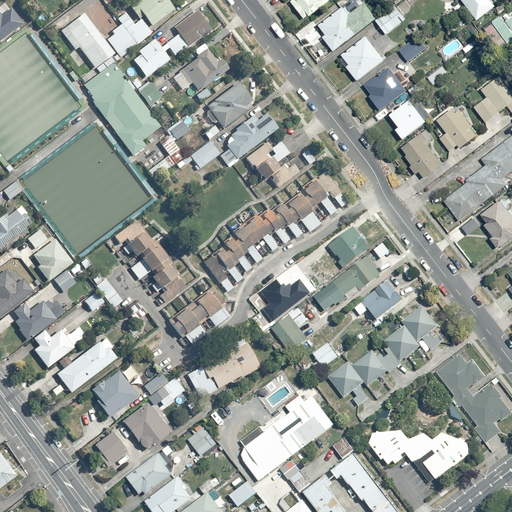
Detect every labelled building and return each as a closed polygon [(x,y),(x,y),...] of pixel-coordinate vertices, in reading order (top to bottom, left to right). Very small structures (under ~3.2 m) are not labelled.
[(139,0),(129,8),(138,19),(142,16),(151,27),(173,10),(165,0),(139,0)] [(291,0),(290,2),(303,19),(306,16),(307,17),(329,0),(291,0)] [(347,0),(340,6),(341,7),(317,25),(324,35),(321,37),(332,51),(376,18),(361,0),(347,0)] [(460,0),(476,20),(494,6),(488,0),(460,0)] [(394,7),(375,22),(386,35),(405,20),(402,15),(411,8),(405,1),(395,8),(394,7)] [(175,57),(188,48),(210,31),(196,11),(173,27),(178,35),(165,44),(175,57)] [(121,24),(113,31),(115,34),(106,40),(120,58),(151,33),(140,19),(134,24),(125,13),(117,19),(121,24)] [(114,54),(83,14),(60,31),(75,50),(78,48),(94,69),(114,54)] [(511,41),(511,32),(499,16),(482,29),(499,51),(511,41)] [(383,60),(364,36),(340,56),(347,65),(345,67),(356,81),(383,60)] [(424,51),(413,37),(398,50),(409,64),(424,51)] [(169,60),(153,39),(137,52),(140,55),(132,60),(145,78),(169,60)] [(446,62),(450,58),(463,48),(456,39),(443,49),(439,52),(446,62)] [(198,58),(172,78),(181,91),(192,83),(197,90),(227,68),(218,55),(214,58),(207,47),(196,55),(198,58)] [(132,156),(145,147),(141,141),(160,127),(121,78),(124,76),(121,73),(114,64),(83,87),(91,96),(89,97),(92,101),(91,102),(132,156)] [(447,74),(442,66),(427,77),(433,85),(447,74)] [(406,91),(388,67),(363,85),(369,93),(367,94),(379,110),(406,91)] [(480,90),(485,97),(473,106),(484,122),(498,112),(505,107),(511,115),(511,87),(501,74),(480,90)] [(160,96),(149,82),(137,91),(148,106),(160,96)] [(251,101),(237,83),(206,107),(209,110),(206,113),(215,124),(206,131),(211,137),(247,110),(244,106),(251,101)] [(423,89),(418,83),(408,91),(413,97),(423,89)] [(210,95),(206,88),(195,95),(200,102),(210,95)] [(425,122),(409,101),(389,116),(398,128),(394,130),(401,139),(425,122)] [(454,113),(451,109),(436,119),(446,133),(439,138),(448,151),(457,145),(458,147),(476,135),(459,111),(454,113)] [(218,155),(228,168),(278,127),(268,114),(258,122),(253,116),(229,135),(232,140),(227,145),(229,147),(218,155)] [(189,131),(182,122),(168,132),(174,141),(189,131)] [(408,167),(414,175),(418,173),(422,178),(441,165),(426,144),(428,143),(421,133),(400,148),(405,155),(404,156),(411,166),(408,167)] [(511,134),(481,158),(486,164),(451,191),(446,185),(436,193),(458,222),(506,185),(501,179),(511,170),(511,134)] [(174,164),(178,170),(192,160),(189,156),(185,159),(169,137),(160,144),(168,156),(174,164)] [(219,154),(210,141),(189,156),(192,160),(199,169),(219,154)] [(252,165),(254,168),(257,166),(267,158),(265,155),(272,150),(266,142),(245,159),(251,167),(252,165)] [(267,158),(257,166),(254,168),(253,169),(263,182),(268,177),(274,173),(278,169),(275,164),(289,153),(283,146),(269,157),(267,158)] [(314,158),(309,150),(301,155),(306,163),(314,158)] [(168,156),(154,166),(149,159),(142,164),(153,180),(174,164),(168,156)] [(278,169),(274,173),(268,177),(277,189),(298,172),(292,165),(287,169),(284,165),(278,169)] [(313,179),(327,198),(331,195),(341,209),(349,203),(324,170),(313,179)] [(327,198),(313,179),(301,188),(302,190),(298,193),(311,210),(320,203),(330,217),(337,212),(327,198)] [(21,190),(14,182),(2,191),(9,200),(21,190)] [(311,210),(298,193),(286,202),(297,219),(308,233),(321,223),(311,210)] [(511,218),(497,201),(478,217),(484,224),(480,227),(489,238),(487,239),(496,249),(497,250),(511,237),(511,218)] [(297,219),(286,202),(282,205),(293,221),(297,219)] [(274,210),(285,225),(295,239),(303,234),(293,221),(282,205),(281,204),(274,210)] [(29,217),(20,205),(5,216),(4,214),(0,217),(0,226),(1,227),(0,227),(0,248),(32,224),(27,218),(29,217)] [(261,214),(273,231),(283,245),(290,240),(281,228),(270,212),(268,209),(261,214)] [(285,225),(274,210),(270,212),(281,228),(285,225)] [(273,231),(261,214),(256,217),(269,234),(273,231)] [(470,215),(458,225),(467,236),(479,226),(470,215)] [(244,225),(257,242),(262,239),(272,252),(278,247),(269,234),(256,217),(255,216),(244,225)] [(137,257),(140,260),(129,268),(138,280),(150,271),(153,275),(150,278),(160,290),(156,293),(165,304),(185,288),(179,279),(178,280),(167,266),(169,265),(166,261),(168,260),(157,245),(155,246),(135,220),(113,236),(119,245),(126,240),(129,244),(125,247),(134,259),(137,257)] [(257,242),(244,225),(232,233),(233,235),(230,238),(242,254),(246,251),(255,264),(262,258),(253,245),(257,242)] [(370,248),(354,226),(327,246),(343,268),(370,248)] [(47,239),(39,229),(27,239),(35,249),(47,239)] [(242,254),(230,238),(223,243),(224,245),(220,248),(233,266),(238,262),(246,272),(252,267),(242,254)] [(72,263),(54,239),(32,256),(39,265),(36,267),(48,281),(72,263)] [(333,304),(335,306),(338,303),(340,306),(398,262),(383,243),(313,297),(324,312),(333,304)] [(233,266),(220,248),(214,253),(227,272),(236,284),(243,279),(233,266)] [(227,272),(214,253),(202,262),(226,294),(234,288),(223,274),(227,272)] [(81,270),(77,263),(69,268),(73,275),(81,270)] [(16,283),(6,269),(0,273),(0,316),(33,291),(23,278),(16,283)] [(76,282),(66,270),(53,280),(63,292),(76,282)] [(326,284),(316,271),(305,280),(314,292),(326,284)] [(368,310),(377,321),(402,300),(386,281),(361,301),(362,303),(355,309),(361,315),(368,310)] [(111,286),(101,294),(112,309),(122,302),(111,286)] [(225,304),(212,286),(168,320),(180,336),(183,334),(191,345),(206,334),(198,323),(206,317),(214,327),(230,315),(223,306),(225,304)] [(424,292),(419,287),(396,308),(400,313),(424,292)] [(101,304),(93,294),(83,301),(91,312),(101,304)] [(19,329),(18,330),(26,341),(64,313),(55,300),(50,303),(47,300),(44,302),(43,301),(29,311),(23,304),(12,312),(18,319),(14,322),(19,329)] [(135,304),(126,311),(135,322),(144,315),(135,304)] [(432,338),(429,334),(438,327),(421,305),(400,321),(404,325),(417,343),(418,342),(422,339),(431,351),(446,339),(440,332),(432,338)] [(317,332),(298,308),(272,328),(287,347),(293,342),(297,347),(317,332)] [(387,348),(400,364),(406,360),(405,359),(420,347),(417,343),(404,325),(382,341),(387,348)] [(86,338),(79,328),(65,338),(60,330),(49,338),(44,331),(33,339),(38,346),(33,350),(46,368),(86,338)] [(111,346),(105,338),(56,374),(70,393),(116,358),(108,348),(111,346)] [(260,368),(246,340),(234,346),(236,348),(224,354),(225,356),(199,370),(198,368),(186,374),(199,397),(243,374),(244,376),(260,368)] [(312,354),(317,361),(304,371),(313,383),(328,371),(325,366),(338,357),(327,343),(312,354)] [(400,364),(387,348),(377,355),(389,372),(400,364)] [(364,382),(367,387),(376,380),(377,381),(389,372),(377,355),(365,365),(360,359),(352,366),(364,382)] [(467,365),(460,355),(436,372),(454,397),(453,398),(459,407),(461,406),(476,427),(474,428),(485,444),(500,433),(493,424),(500,419),(501,421),(511,413),(491,384),(473,397),(467,389),(484,378),(472,361),(467,365)] [(364,382),(352,366),(348,362),(328,377),(343,398),(348,394),(358,406),(369,398),(359,386),(364,382)] [(136,396),(117,371),(91,390),(102,405),(100,407),(108,418),(136,396)] [(184,391),(174,378),(147,398),(153,406),(160,401),(164,406),(184,391)] [(260,426),(240,441),(244,446),(240,457),(258,481),(333,425),(312,397),(305,402),(300,396),(285,407),(290,412),(264,431),(260,426)] [(146,402),(121,422),(138,444),(139,445),(140,445),(140,446),(141,447),(142,447),(143,448),(144,448),(145,448),(146,449),(147,448),(148,448),(149,448),(150,448),(151,447),(170,432),(146,402)] [(216,444),(203,428),(187,440),(200,456),(216,444)] [(382,432),(382,430),(374,429),(372,433),(368,444),(380,460),(382,459),(386,465),(392,461),(395,464),(403,458),(384,432),(382,432)] [(384,432),(403,458),(407,456),(413,464),(415,463),(429,483),(434,480),(422,463),(460,435),(443,432),(432,440),(425,430),(410,441),(402,430),(384,432)] [(125,449),(111,432),(94,446),(108,463),(125,449)] [(422,463),(434,480),(469,455),(467,436),(460,435),(422,463)] [(353,452),(344,437),(332,445),(342,460),(353,452)] [(166,464),(158,453),(126,478),(139,494),(142,491),(145,494),(171,474),(164,465),(166,464)] [(0,487),(16,476),(0,454),(0,487)] [(397,511),(354,454),(331,472),(336,479),(341,475),(360,501),(362,499),(372,511),(397,511)] [(301,463),(297,466),(291,460),(280,470),(299,493),(311,483),(301,471),(305,468),(301,463)] [(345,511),(334,496),(335,496),(328,486),(332,483),(326,476),(303,494),(316,511),(345,511)] [(172,511),(192,497),(177,477),(145,502),(152,511),(172,511)] [(256,493),(248,481),(229,495),(238,507),(256,493)] [(214,502),(207,493),(181,511),(221,511),(219,508),(224,505),(219,498),(214,502)] [(311,511),(302,499),(285,511),(311,511)]
